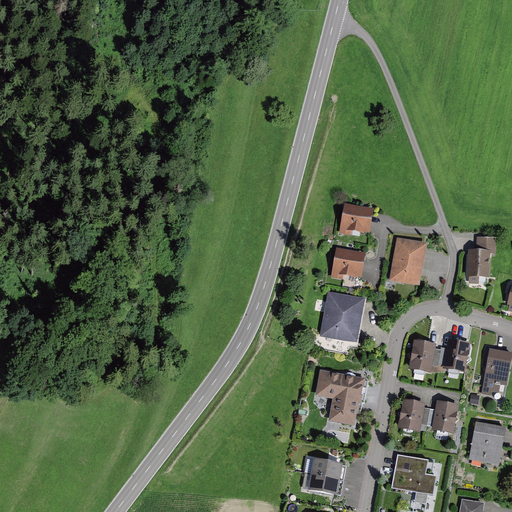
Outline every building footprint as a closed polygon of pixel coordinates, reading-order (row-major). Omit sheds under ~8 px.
[(384,213),(351,207),(344,237),(359,240),(360,234),(379,238),(384,213)] [(433,248),(402,242),(394,284),(425,290),(433,248)] [(504,243),(483,243),(483,254),(474,254),(474,283),(498,284),(499,259),(503,260),(504,243)] [(375,257),(343,251),(338,282),(350,284),(351,279),(370,283),(375,257)] [(371,302),(333,295),(325,341),(363,348),(371,302)] [(437,343),(414,339),(412,351),(410,353),(411,355),(409,368),(431,372),(432,365),(438,366),(438,365),(441,350),(436,349),(437,343)] [(441,347),(441,350),(438,365),(443,366),(442,369),(465,373),(467,362),(470,359),(469,356),(471,343),(448,339),(447,348),(441,347)] [(511,366),(511,352),(490,349),(482,394),(491,396),(492,391),(500,393),(501,385),(508,387),(511,366)] [(374,383),(324,375),(321,400),(338,402),(335,424),(362,428),(365,408),(370,409),(374,383)] [(425,404),(404,400),(401,412),(399,414),(401,416),(398,428),(420,432),(422,425),(428,426),(431,409),(424,408),(425,404)] [(435,410),(431,409),(428,426),(432,427),(432,430),(455,434),(457,423),(460,420),(458,417),(460,406),(437,402),(435,410)] [(507,427),(476,422),(470,459),(500,465),(507,427)] [(436,461),(398,455),(392,488),(417,493),(413,511),(425,511),(429,495),(434,496),(437,476),(433,475),(436,461)] [(344,464),(315,459),(310,490),(338,495),(344,464)] [(483,511),(485,504),(462,500),(460,511),(483,511)]
